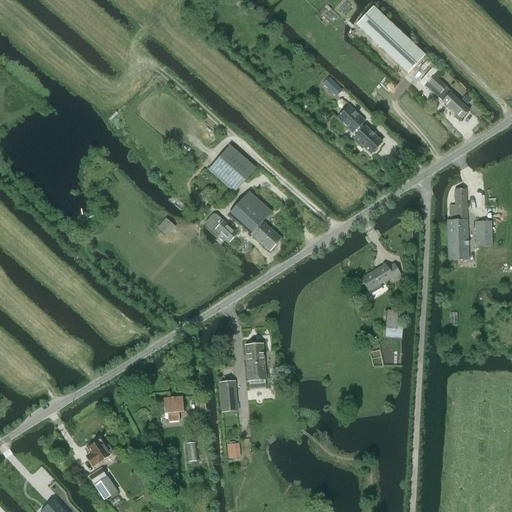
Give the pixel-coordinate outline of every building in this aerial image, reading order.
[(373,7),(356,25),(408,74),(425,56),(373,7)] [(433,67),(420,82),(424,85),(427,82),(433,75),(437,71),(433,67)] [(427,82),(424,85),(430,91),(437,97),(461,119),(469,111),(450,93),(451,92),(434,75),(427,82)] [(326,86),(334,94),(339,89),(330,81),(326,86)] [(377,148),(381,143),(364,127),(363,129),(359,126),(363,121),(348,107),(339,117),(354,131),(355,130),(358,133),(353,139),(355,140),(353,142),(358,146),(359,144),(370,155),(372,154),(374,153),(377,150),(377,148)] [(229,146),(208,169),(209,170),(233,191),(234,192),(255,169),(229,146)] [(450,221),(447,221),(448,260),(456,260),(461,260),(468,260),(465,190),(454,190),(454,205),(449,206),(450,221)] [(249,192),(229,214),(270,251),(281,239),(263,222),(272,212),(249,192)] [(213,214),(206,222),(206,223),(206,225),(218,236),(220,233),(230,242),(237,233),(223,220),(216,214),(213,214)] [(158,228),(165,235),(174,226),(166,219),(158,228)] [(492,221),(476,222),(476,246),(492,246),(492,221)] [(373,272),(362,278),(370,294),(382,287),(380,284),(392,277),(394,279),(401,275),(395,264),(388,268),(386,265),(373,272)] [(385,337),(401,338),(403,322),(397,322),(398,311),(387,310),(385,337)] [(263,345),(245,346),(248,380),(266,379),(263,345)] [(235,382),(220,383),(221,412),(237,411),(235,382)] [(182,399),(163,400),(163,415),(166,415),(166,422),(178,422),(177,414),(182,414),(182,399)] [(90,453),(85,456),(92,467),(110,455),(108,453),(112,451),(108,445),(104,447),(101,442),(102,441),(100,439),(87,448),(90,453)] [(202,442),(186,444),(188,462),(198,461),(197,456),(203,455),(202,442)] [(105,476),(101,468),(88,477),(93,484),(105,476)] [(107,476),(94,485),(103,499),(117,491),(107,476)] [(65,511),(54,499),(41,511),(65,511)]
